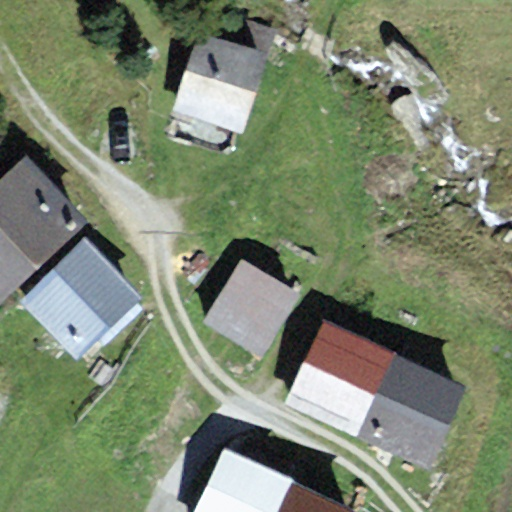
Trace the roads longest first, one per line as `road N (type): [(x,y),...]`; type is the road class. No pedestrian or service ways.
road 1 (track): [(0,56),(56,132),(143,204),(184,345),(235,402),(408,511)]
road 2 (track): [(235,402),(159,511)]
